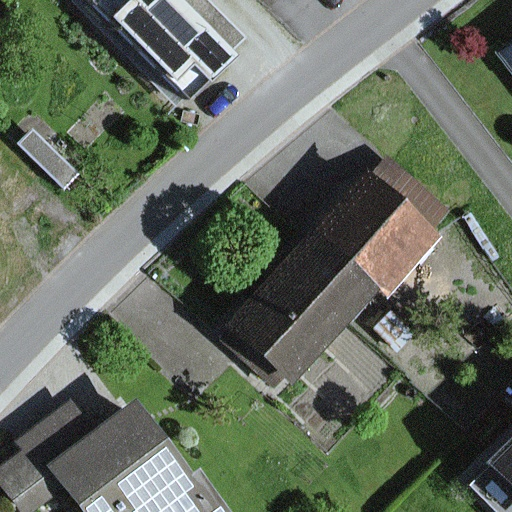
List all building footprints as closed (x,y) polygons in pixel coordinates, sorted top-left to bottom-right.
[(210,0),(89,0),(88,1),(190,104),(242,53),(237,48),(247,37),(210,0)] [(81,176),(34,129),(17,146),(64,192),(81,176)] [(390,296),(442,238),(434,232),(451,213),(387,156),(370,175),(363,169),(223,326),(228,330),(219,340),(274,389),(286,376),(295,384),(301,377),(347,326),(381,288),(390,296)] [(418,338),(392,312),(371,332),(397,358),(418,338)] [(96,430),(74,400),(16,442),(23,452),(0,468),(0,488),(17,511),(40,511),(65,494),(78,511),(230,511),(199,470),(194,474),(139,399),(96,430)] [(511,441),(490,463),(511,485),(511,441)]
